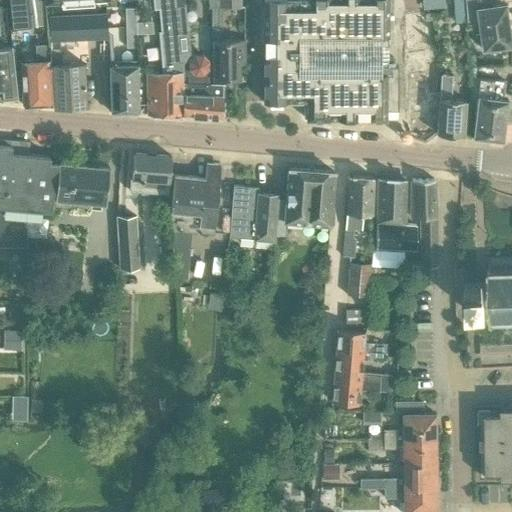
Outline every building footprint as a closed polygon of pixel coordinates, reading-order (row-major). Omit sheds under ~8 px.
[(0,0),(0,93),(0,94),(1,99),(16,97),(11,45),(10,45),(0,46),(0,33),(8,33),(8,32),(5,7),(3,7),(0,7),(0,0)] [(6,0),(10,28),(30,25),(26,0),(6,0)] [(49,44),(49,60),(51,106),(85,105),(82,63),(61,65),(60,49),(59,41),(107,37),(104,0),(103,0),(105,14),(47,17),(49,44)] [(161,72),(147,72),(147,111),(147,115),(183,116),(182,70),(182,64),(189,53),(184,6),(183,0),(153,0),(154,8),(159,7),(161,32),(159,32),(162,66),(161,66),(161,72)] [(212,80),(241,80),(240,55),(245,54),(245,40),(222,39),(221,7),(238,7),(238,0),(207,0),(208,7),(211,7),(212,39),(212,80)] [(305,119),(397,119),(397,65),(387,65),(386,0),(263,0),(263,102),(285,102),(285,104),(297,104),(297,100),(305,100),(305,119)] [(452,0),(453,6),(465,6),(466,21),(478,19),(482,49),(509,45),(503,4),(491,6),(489,0),(452,0)] [(135,8),(124,8),(126,47),(136,46),(135,33),(135,23),(135,8)] [(422,14),(408,16),(409,23),(425,21),(424,14),(422,14)] [(409,23),(406,24),(410,52),(426,50),(426,63),(434,63),(434,49),(430,20),(425,21),(409,23)] [(135,33),(152,32),(151,22),(135,23),(135,33)] [(36,60),(20,61),(23,104),(23,105),(39,104),(41,107),(51,106),(49,60),(49,44),(35,44),(36,60)] [(190,70),(182,70),(183,116),(184,117),(184,116),(221,119),(222,84),(211,84),(208,81),(208,70),(208,69),(208,61),(203,55),(195,55),(189,61),(189,69),(190,70)] [(426,77),(410,77),(411,105),(435,105),(434,77),(434,63),(426,63),(426,77)] [(137,64),(108,65),(109,111),(109,112),(138,111),(137,64)] [(465,100),(450,99),(452,75),(440,75),(436,135),(462,136),(465,100)] [(476,95),(474,117),(504,120),(507,99),(502,99),(504,81),(478,78),(476,90),(488,91),(487,97),(476,95)] [(435,105),(411,105),(411,133),(435,132),(435,105)] [(504,120),(474,117),(472,137),(502,141),(504,120)] [(0,206),(4,207),(9,153),(10,145),(0,144),(0,206)] [(9,153),(4,207),(50,210),(50,201),(54,161),(48,161),(49,157),(48,156),(48,157),(9,153)] [(129,191),(168,194),(170,156),(132,153),(129,191)] [(104,204),(108,167),(58,161),(58,162),(54,200),(104,204)] [(285,200),(276,199),(272,235),(283,235),(283,221),(328,225),(330,201),(333,172),(288,168),(285,200)] [(170,201),(169,212),(171,231),(181,232),(191,233),(212,235),(218,184),(218,179),(204,178),(173,175),(170,201)] [(355,238),(353,237),(353,228),(360,229),(361,213),(370,214),(371,201),(372,177),(347,175),(346,201),(344,228),(343,257),(354,257),(355,238)] [(403,247),(414,248),(414,224),(403,224),(405,179),(377,177),(374,246),(385,247),(403,247)] [(410,217),(420,217),(420,267),(435,266),(435,217),(434,201),(434,187),(434,179),(411,179),(411,180),(412,180),(411,201),(410,217)] [(272,235),(276,199),(276,195),(258,193),(258,188),(233,186),(228,231),(239,232),(238,238),(272,240),(272,235)] [(25,212),(0,211),(0,246),(25,246),(25,212)] [(117,217),(119,269),(137,268),(135,216),(117,217)] [(26,238),(45,239),(46,221),(27,220),(26,238)] [(346,295),(366,296),(368,263),(348,262),(346,295)] [(487,282),(463,283),(464,309),(472,309),(472,313),(475,316),(480,316),(481,312),(489,313),(489,321),(490,321),(490,324),(493,324),(493,321),(508,320),(508,323),(510,323),(510,320),(511,320),(511,268),(508,269),(508,266),(506,266),(506,268),(491,269),(491,266),(488,266),(489,269),(486,269),(487,282)] [(9,316),(19,316),(19,304),(9,304),(9,316)] [(344,323),(365,324),(366,311),(345,309),(344,323)] [(336,329),(334,353),(362,355),(361,359),(366,359),(366,356),(380,357),(381,344),(368,343),(367,351),(362,351),(364,332),(336,329)] [(4,331),(4,340),(21,340),(21,331),(4,331)] [(334,353),(332,378),(378,383),(379,374),(365,373),(365,377),(360,376),(361,359),(362,355),(334,353)] [(390,384),(395,384),(396,375),(393,375),(379,374),(378,383),(390,384)] [(378,383),(332,378),(330,402),(358,404),(359,386),(364,386),(364,390),(377,391),(378,383)] [(390,384),(378,383),(377,391),(389,392),(390,384)] [(396,430),(383,430),(383,439),(434,438),(433,414),(433,413),(421,413),(421,401),(395,402),(395,408),(401,414),(402,434),(396,434),(396,430)] [(29,413),(39,413),(39,402),(29,402),(29,413)] [(511,480),(511,404),(503,405),(503,407),(495,407),(495,409),(479,410),(480,445),(480,476),(502,476),(502,481),(511,480)] [(363,411),(362,421),(382,421),(382,411),(363,411)] [(401,443),(401,463),(434,463),(434,438),(383,439),(367,439),(367,449),(383,449),(396,448),(396,443),(401,443)] [(325,449),(324,463),(334,463),(334,450),(325,449)] [(322,478),(338,478),(338,463),(322,464),(322,478)] [(398,478),(359,479),(359,488),(364,488),(383,488),(435,487),(434,463),(401,463),(402,483),(398,483),(398,478)] [(434,511),(435,487),(383,488),(384,498),(398,497),(398,493),(402,493),(402,511),(434,511)] [(224,488),(202,491),(204,506),(226,503),(224,488)]
